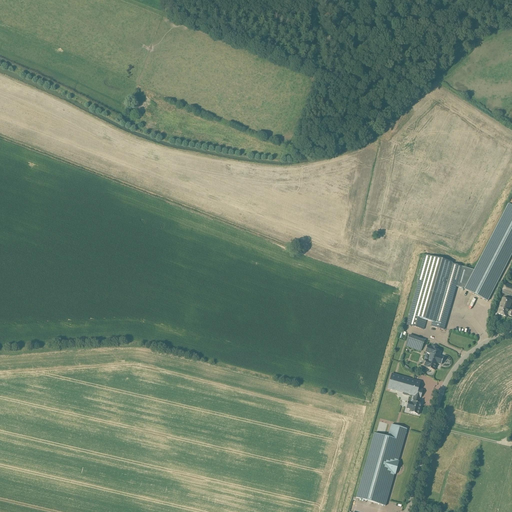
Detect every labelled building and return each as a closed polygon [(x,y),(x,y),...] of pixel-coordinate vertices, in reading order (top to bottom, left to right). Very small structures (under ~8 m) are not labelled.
[(511,253),(511,206),(508,205),(474,271),(452,264),(452,263),(425,255),(417,281),(418,282),(406,325),(423,330),(426,320),(432,322),(431,327),(443,330),(456,287),(464,290),(487,302),(511,253)] [(511,286),(505,284),(502,293),(511,296),(511,286)] [(511,301),(503,298),(497,314),(506,317),(507,315),(508,315),(508,316),(511,317),(511,315),(511,311),(510,311),(510,312),(508,311),(511,301)] [(425,340),(409,335),(405,346),(421,352),(425,340)] [(431,348),(427,346),(425,352),(430,354),(428,361),(426,360),(424,366),(426,367),(426,368),(434,371),(437,363),(441,365),(444,358),(439,356),(441,352),(436,350),(437,348),(432,346),(431,348)] [(410,410),(409,413),(418,415),(421,405),(418,404),(420,398),(421,398),(423,391),(418,389),(420,382),(392,374),(387,389),(403,393),(403,394),(408,396),(408,395),(415,397),(413,402),(412,402),(412,403),(408,402),(406,409),(410,410)] [(395,475),(399,462),(398,461),(407,430),(391,425),(387,438),(374,434),(356,498),(385,506),(394,475),(395,475)]
